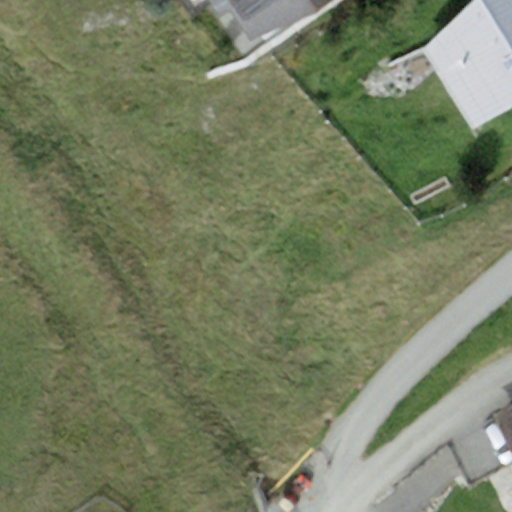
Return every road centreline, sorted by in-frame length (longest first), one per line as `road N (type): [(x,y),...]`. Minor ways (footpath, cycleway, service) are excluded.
road 1 (residential): [(511,273),(393,380),(294,510)]
road 2 (residential): [(511,372),(364,474),(294,510)]
